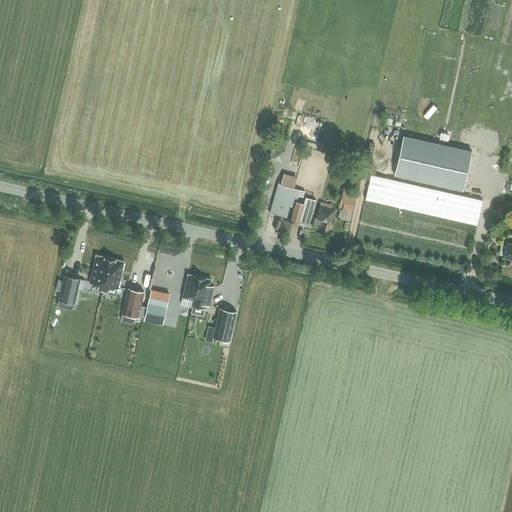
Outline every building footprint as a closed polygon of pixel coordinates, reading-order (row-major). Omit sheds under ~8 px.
[(463,190),(472,151),(403,135),(394,174),(463,190)] [(272,144),(269,157),(282,160),(286,147),(272,144)] [(365,199),(477,225),(482,199),(371,174),(365,199)] [(278,183),(270,213),(309,224),(316,200),(305,197),(304,202),(297,200),(298,195),(300,190),(294,188),(280,184),(278,183)] [(338,208),(339,208),(352,211),(353,204),(340,200),(338,208)] [(314,226),(330,231),(336,209),(320,205),(314,226)] [(110,258),(97,255),(97,254),(96,254),(96,255),(90,282),(98,284),(97,289),(103,290),(110,258)] [(124,261),(123,260),(123,261),(110,258),(103,290),(108,292),(109,286),(118,288),(124,262),(124,261)] [(65,274),(59,299),(74,303),(80,277),(65,274)] [(188,275),(183,297),(194,300),(200,276),(188,274),(187,275),(188,275)] [(205,304),(209,305),(214,286),(210,285),(211,280),(211,279),(200,276),(194,300),(192,305),(193,305),(205,308),(205,304)] [(128,287),(122,313),(138,316),(144,291),(128,287)] [(168,293),(151,289),(144,320),(161,324),(168,293)] [(220,308),(213,337),(229,340),(236,311),(220,308)]
